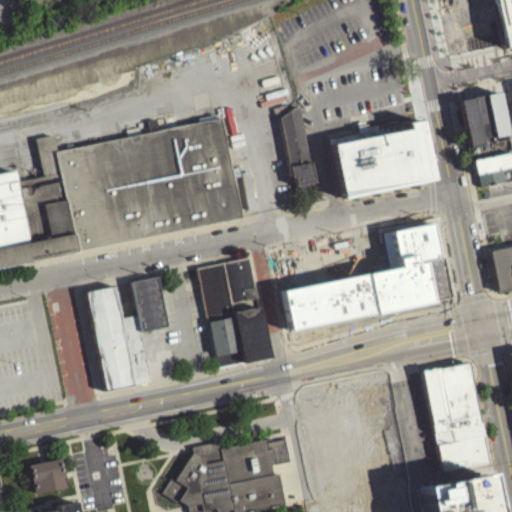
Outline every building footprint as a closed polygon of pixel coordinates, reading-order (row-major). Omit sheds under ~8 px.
[(511,0),(486,0),(492,24),(495,39),(498,53),(511,50),(511,0)] [(494,97),(503,140),(489,143),(488,139),(476,142),(478,149),(463,152),(453,106),(494,97)] [(278,116),(289,175),(292,175),(294,184),(312,181),(297,106),(291,107),(278,116)] [(0,171),(12,169),(15,181),(42,175),(34,137),(52,134),(56,150),(219,117),(239,215),(73,249),(0,263),(0,171)] [(418,118),(403,121),(404,128),(328,143),(339,197),(430,179),(418,118)] [(466,165),(470,180),(506,172),(503,158),(466,165)] [(474,180),(476,191),(501,186),(498,175),(474,180)] [(280,288),(388,267),(381,231),(431,221),(438,255),(447,301),(289,332),(280,288)] [(511,286),(497,289),(489,251),(511,246),(511,286)] [(265,365),(249,265),(196,273),(212,374),(265,365)] [(127,288),(133,322),(117,324),(111,292),(82,297),(98,398),(147,389),(138,338),(163,334),(154,284),(127,288)] [(420,370),(464,361),(487,460),(441,470),(420,370)] [(353,495),(392,487),(382,438),(343,446),(353,495)] [(192,451),(173,478),(171,477),(161,492),(175,501),(177,498),(187,505),(189,511),(194,511),(230,511),(280,502),(274,473),(270,474),(268,463),(286,460),(282,439),(265,442),(264,439),(219,447),(218,440),(191,445),(192,451)] [(27,464),(32,492),(63,486),(58,458),(27,464)] [(422,511),(417,488),(485,474),(492,511),(422,511)] [(75,511),(73,501),(55,505),(56,510),(51,511),(51,509),(42,511),(75,511)]
